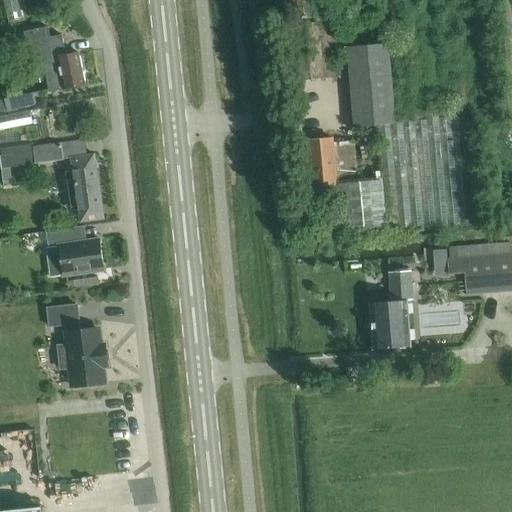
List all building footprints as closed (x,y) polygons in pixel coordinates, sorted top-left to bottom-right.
[(317,18),(315,0),(292,0),(295,20),(317,18)] [(355,128),(379,126),(388,232),(472,225),(472,216),(489,215),(482,131),(466,132),(465,118),(481,117),(470,0),(439,0),(449,111),(431,113),(421,0),(389,0),(400,124),(395,124),(388,44),(348,47),(355,128)] [(300,82),(340,78),(335,22),(295,26),(300,82)] [(48,28),(25,33),(29,50),(32,65),(43,62),(50,93),(86,85),(79,53),(67,56),(64,42),(62,36),(51,38),(48,28)] [(0,99),(0,111),(0,114),(33,107),(31,93),(0,99)] [(311,191),(321,190),(322,200),(336,199),(335,189),(360,187),(356,144),(334,145),(333,139),(307,141),(311,191)] [(1,157),(2,169),(5,187),(13,186),(11,168),(64,160),(62,144),(34,148),(34,152),(1,157)] [(81,223),(104,219),(95,155),(72,158),(81,223)] [(386,227),(382,190),(339,195),(342,231),(386,227)] [(64,278),(105,272),(100,238),(86,240),(84,227),(47,232),(49,248),(59,246),(64,278)] [(447,251),(435,252),(435,256),(437,277),(465,274),(465,279),(467,295),(508,292),(511,291),(511,254),(505,255),(448,259),(447,251)] [(408,301),(413,300),(412,272),(389,274),(391,302),(370,303),(373,350),(411,347),(408,301)] [(77,305),(48,309),(50,327),(66,325),(67,333),(68,345),(58,346),(60,370),(70,369),(73,387),(104,383),(103,367),(107,367),(105,345),(100,346),(98,330),(79,332),(78,324),(79,324),(77,305)]
